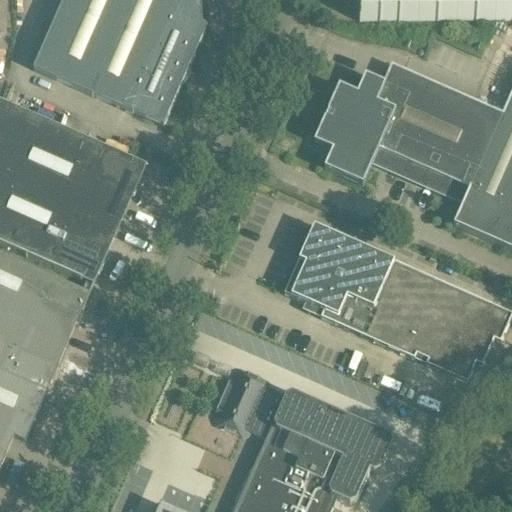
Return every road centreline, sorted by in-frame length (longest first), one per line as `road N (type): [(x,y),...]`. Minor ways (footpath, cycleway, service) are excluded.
road 1 (unclassified): [(72,511),(223,185),(278,0)]
road 2 (unknown): [(177,285),(493,428)]
road 3 (unknown): [(33,0),(17,67),(223,185)]
